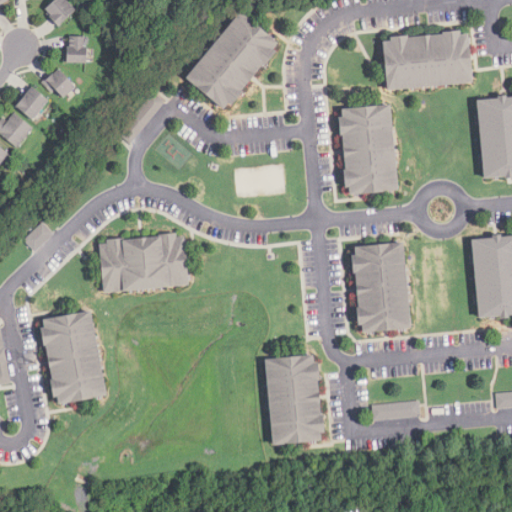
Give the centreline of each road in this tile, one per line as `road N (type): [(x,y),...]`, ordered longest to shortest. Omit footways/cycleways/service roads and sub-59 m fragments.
road 1 (residential): [(511,205),(260,226),(134,187),(87,211),(4,299)]
road 2 (residential): [(317,219),(335,356),(511,353)]
road 3 (residential): [(403,0),(348,10),(310,42),(317,219)]
road 4 (residential): [(134,187),(141,144),(173,102),(222,133),(312,128)]
road 5 (residential): [(0,303),(27,401),(15,439),(0,442)]
